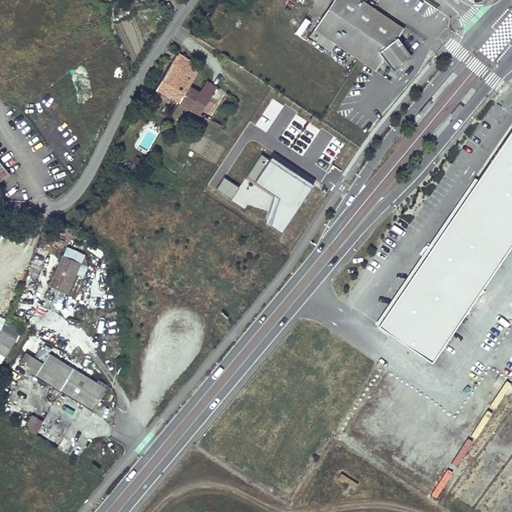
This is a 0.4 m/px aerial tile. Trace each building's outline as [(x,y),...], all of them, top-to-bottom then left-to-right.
[(402,25),(364,0),(328,0),(312,25),(373,67),(381,55),(390,67),(408,53),(395,35),(402,25)] [(200,68),(177,53),(156,89),(179,102),(188,87),(200,68)] [(198,92),(188,87),(179,102),(189,108),(188,109),(199,114),(215,87),(206,82),(198,92)] [(433,105),(429,102),(419,114),(423,117),(433,105)] [(463,106),(459,102),(449,114),(453,118),(463,106)] [(511,137),(509,136),(446,226),(499,261),(511,242),(511,137)] [(266,156),(253,177),(277,196),(269,224),(281,231),(311,184),(266,156)] [(0,180),(10,173),(0,161),(0,180)] [(223,176),(215,188),(230,198),(238,186),(223,176)] [(406,233),(409,223),(398,219),(395,230),(406,233)] [(446,226),(385,315),(428,343),(441,324),(452,331),(499,261),(446,226)] [(62,256),(49,286),(67,293),(78,267),(81,268),(82,265),(62,256)] [(428,343),(385,315),(378,326),(395,338),(420,355),(428,343)] [(0,354),(4,356),(14,340),(0,330),(0,354)] [(95,383),(48,354),(35,375),(92,410),(107,386),(97,380),(95,383)] [(487,374),(477,393),(492,401),(502,382),(487,374)] [(30,413),(23,428),(58,446),(70,422),(47,411),(43,419),(30,413)] [(353,489),(358,483),(342,472),(337,478),(353,489)] [(476,474),(466,499),(478,504),(488,479),(476,474)]
